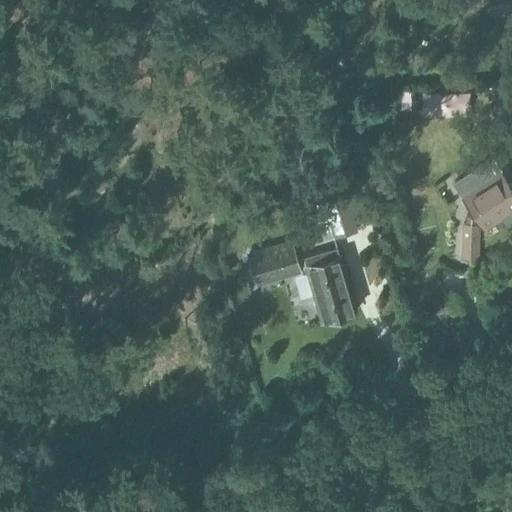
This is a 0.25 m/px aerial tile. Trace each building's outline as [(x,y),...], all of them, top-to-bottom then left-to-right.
[(511,88),(494,89),(495,133),(511,132),(511,88)] [(511,183),(500,165),(489,171),(487,168),(466,181),(474,193),(468,197),(476,210),(467,215),(466,222),(465,222),(465,256),(479,256),(480,222),(475,222),(475,220),(481,217),(484,223),(501,212),(499,209),(511,200),(511,183)] [(355,219),(346,191),(323,198),(332,226),(355,219)] [(337,233),(303,243),(322,307),(356,297),(337,233)] [(302,268),(293,239),(252,251),(261,280),(302,268)]
